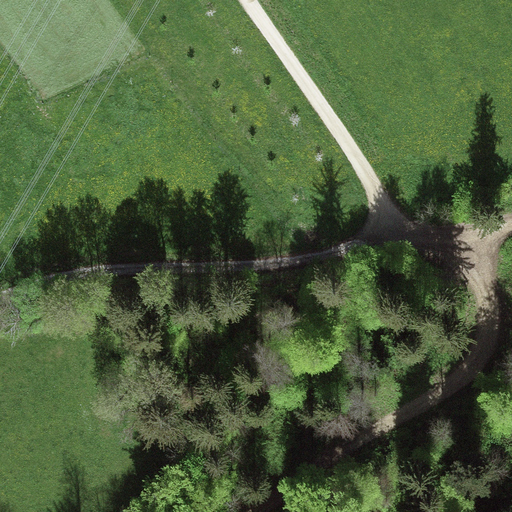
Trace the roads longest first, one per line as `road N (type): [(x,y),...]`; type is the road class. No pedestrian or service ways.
road 1 (track): [(0,299),(93,267),(280,264),(394,233)]
road 2 (track): [(466,239),(489,327),(474,361),(258,511)]
road 3 (track): [(245,0),(361,164),(394,233)]
road 4 (track): [(511,221),(466,239),(394,233)]
